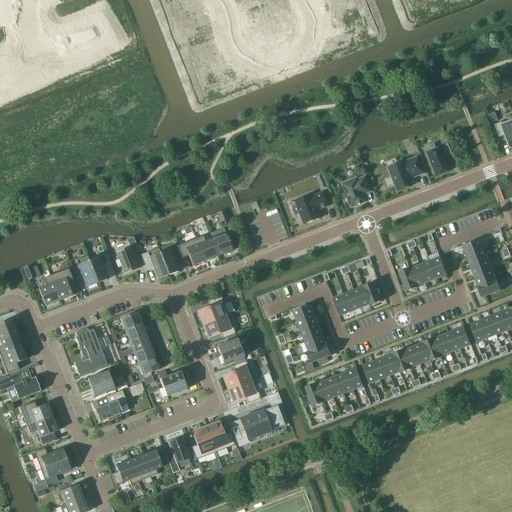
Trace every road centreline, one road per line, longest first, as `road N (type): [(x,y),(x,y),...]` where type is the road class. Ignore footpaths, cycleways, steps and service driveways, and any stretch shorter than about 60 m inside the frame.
road 1 (residential): [(173,293),(211,403),(85,456)]
road 2 (residential): [(173,293),(365,220)]
road 3 (residential): [(402,319),(463,295),(446,244),(499,222)]
road 4 (residential): [(219,0),(235,46),(260,62),(305,46),(314,25),(305,0)]
road 5 (residential): [(402,319),(342,340),(321,292),(266,312)]
road 6 (residential): [(365,220),(511,163)]
road 7 (residential): [(35,327),(126,293),(173,293)]
road 8 (residential): [(35,327),(85,456)]
